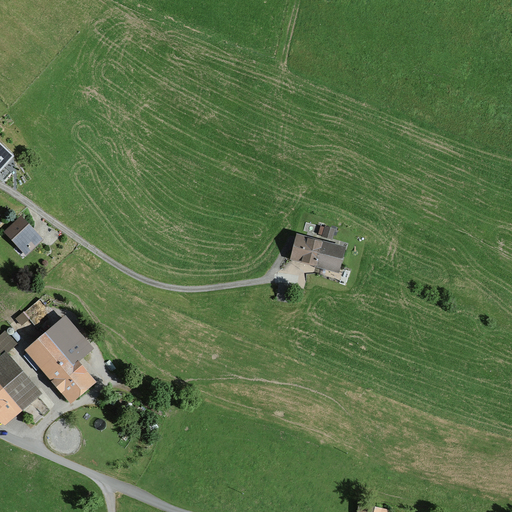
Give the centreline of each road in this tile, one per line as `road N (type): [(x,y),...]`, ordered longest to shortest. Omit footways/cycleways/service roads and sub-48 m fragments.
road 1 (track): [(290,242),(268,279),(180,289),(114,267),(0,188)]
road 2 (unclassified): [(0,434),(180,511)]
